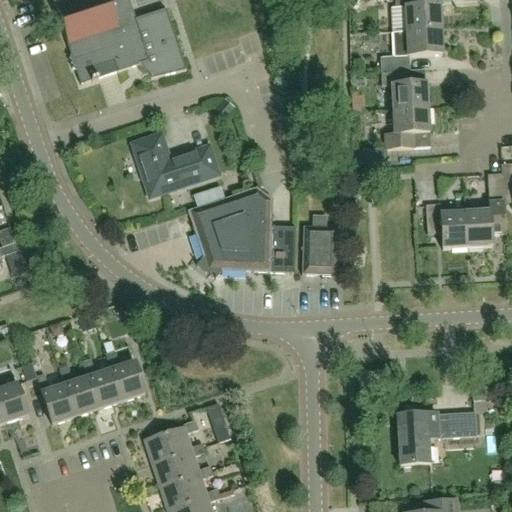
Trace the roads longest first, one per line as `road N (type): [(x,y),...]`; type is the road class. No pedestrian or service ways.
road 1 (tertiary): [(308,329),(249,331),(203,318),(148,292),(81,239),(58,200),(1,32)]
road 2 (tertiary): [(308,329),(511,315)]
road 3 (tertiary): [(316,511),(308,329)]
road 4 (residential): [(511,128),(504,0)]
